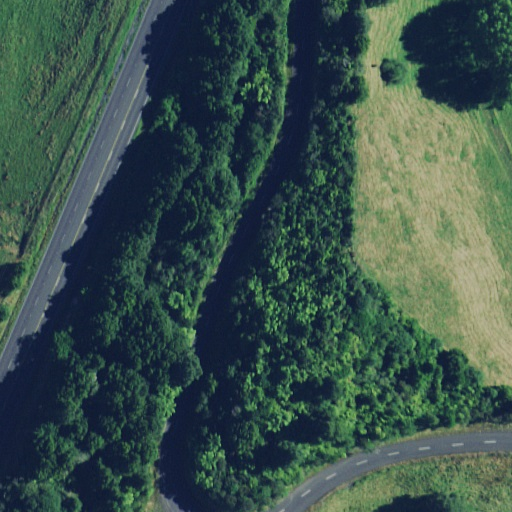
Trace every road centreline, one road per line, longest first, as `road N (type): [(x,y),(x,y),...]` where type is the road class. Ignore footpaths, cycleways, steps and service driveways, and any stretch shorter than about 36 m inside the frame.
road 1 (unclassified): [(306,0),(294,133),(225,273),(174,436),(172,478),(190,511)]
road 2 (trunk): [(177,0),(0,424)]
road 3 (unclassified): [(280,511),(324,480),(384,455),(511,441)]
